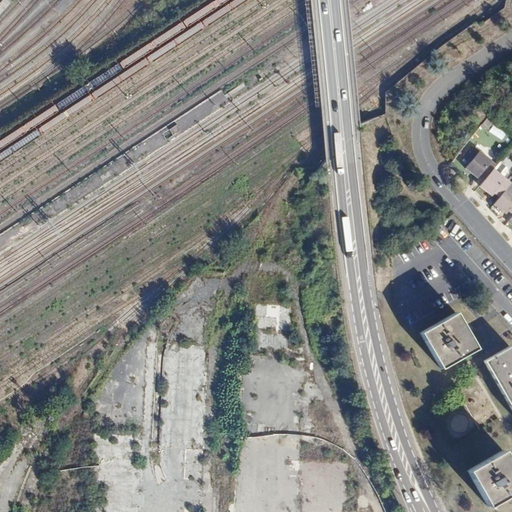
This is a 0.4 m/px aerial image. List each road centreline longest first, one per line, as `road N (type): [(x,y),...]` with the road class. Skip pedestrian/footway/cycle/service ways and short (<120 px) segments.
road 1 (primary): [(318,0),(347,261),(376,366)]
road 2 (primary): [(376,366),(336,0)]
road 3 (residential): [(511,254),(426,161),(421,141),(435,91),(511,40)]
road 4 (primary): [(428,511),(376,366)]
